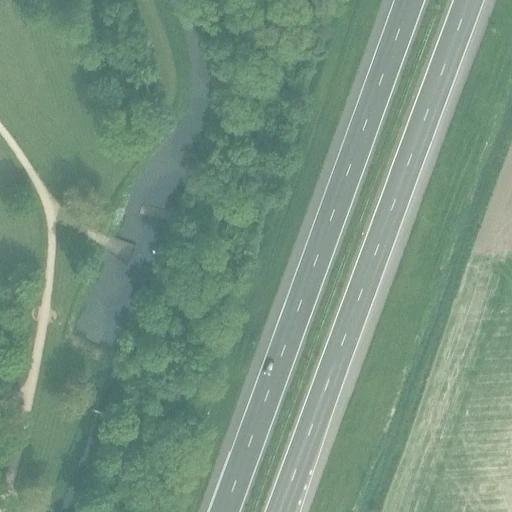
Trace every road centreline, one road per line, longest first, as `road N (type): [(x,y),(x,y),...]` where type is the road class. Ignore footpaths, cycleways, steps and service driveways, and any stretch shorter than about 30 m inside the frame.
road 1 (motorway): [(283,511),(474,0)]
road 2 (motorway): [(413,0),(225,511)]
